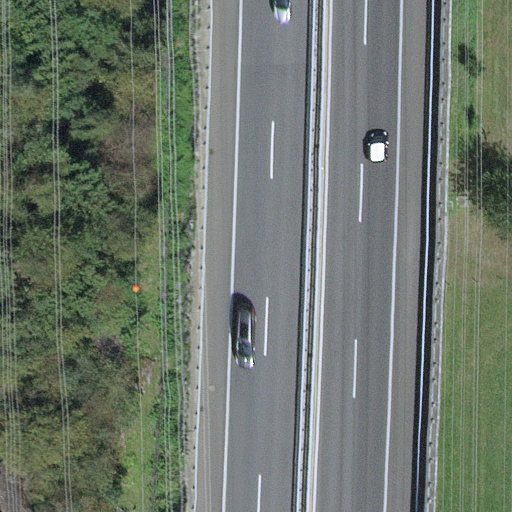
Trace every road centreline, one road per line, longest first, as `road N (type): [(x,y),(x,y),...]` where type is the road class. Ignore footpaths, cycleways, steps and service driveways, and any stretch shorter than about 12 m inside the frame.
road 1 (motorway): [(280,0),(259,511)]
road 2 (motorway): [(360,511),(374,0)]
